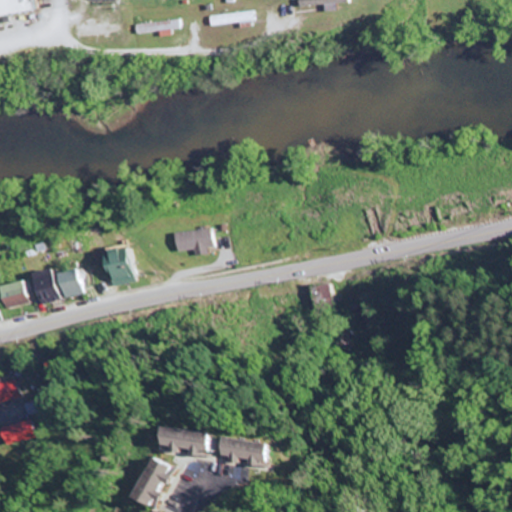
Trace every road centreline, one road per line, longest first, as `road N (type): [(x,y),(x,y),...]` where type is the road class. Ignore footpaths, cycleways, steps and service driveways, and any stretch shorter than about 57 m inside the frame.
road 1 (tertiary): [(0,336),(179,291),(511,226)]
road 2 (residential): [(0,46),(47,40),(134,55),(223,53),(270,42)]
